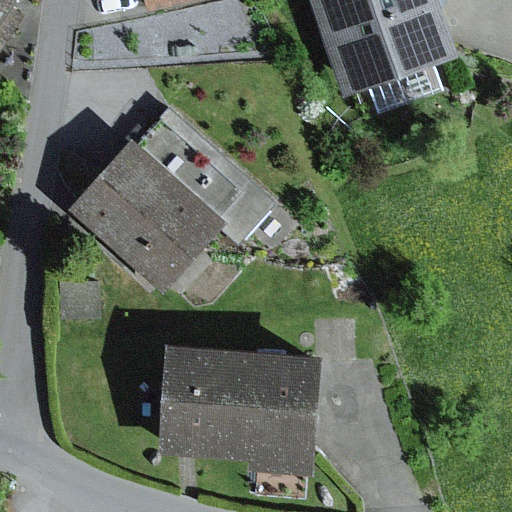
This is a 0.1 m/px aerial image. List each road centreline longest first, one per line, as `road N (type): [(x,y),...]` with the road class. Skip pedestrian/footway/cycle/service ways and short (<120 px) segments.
road 1 (residential): [(10,446),(22,252),(65,0)]
road 2 (residential): [(144,511),(112,503),(10,446)]
